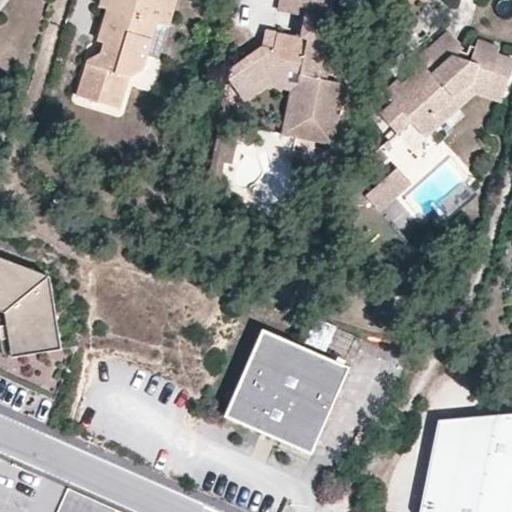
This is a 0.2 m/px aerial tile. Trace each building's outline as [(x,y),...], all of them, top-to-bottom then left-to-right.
[(156,24),(168,27),(175,0),(125,0),(122,14),(113,11),(104,43),(101,55),(89,61),(78,97),(119,108),(129,77),(143,69),(156,24)] [(122,14),(125,0),(102,0),(100,7),(107,9),(98,41),(104,43),(113,11),(122,14)] [(289,137),(333,145),(345,84),(326,81),(319,79),(326,43),(334,0),(306,0),(299,38),(294,37),(275,33),(272,49),(260,47),(235,65),(250,86),(264,76),(289,82),(291,72),(301,74),(289,137)] [(298,15),(303,16),(306,0),(278,0),(277,11),(298,15)] [(294,37),(299,38),(303,16),(298,15),(294,37)] [(260,47),(272,49),(275,33),(263,31),(260,47)] [(474,85),(503,95),(511,68),(511,59),(496,54),(499,47),(477,40),(475,46),(470,45),(467,55),(457,51),(462,47),(448,31),(418,57),(424,64),(402,84),(399,80),(385,92),(394,102),(380,114),(398,133),(412,122),(421,132),(474,85)] [(319,78),(326,81),(333,44),(326,43),(319,78)] [(290,92),(282,135),(289,137),(301,74),(291,72),(289,82),(264,77),(250,86),(235,65),(230,68),(229,81),(244,103),(267,87),(290,92)] [(474,85),(421,132),(426,137),(476,93),(501,102),(503,95),(474,85)] [(216,160),(224,162),(231,163),(237,135),(217,138),(214,152),(218,153),(216,160)] [(218,153),(214,152),(209,180),(219,182),(224,162),(216,160),(218,153)] [(397,174),(368,200),(381,215),(410,188),(397,174)] [(10,339),(12,358),(61,349),(48,276),(0,258),(0,311),(4,314),(7,326),(0,327),(0,336),(1,341),(10,339)] [(313,318),(306,342),(330,349),(337,325),(313,318)] [(348,368),(262,329),(224,416),(310,454),(348,368)] [(511,511),(511,416),(438,422),(419,511),(511,511)]
